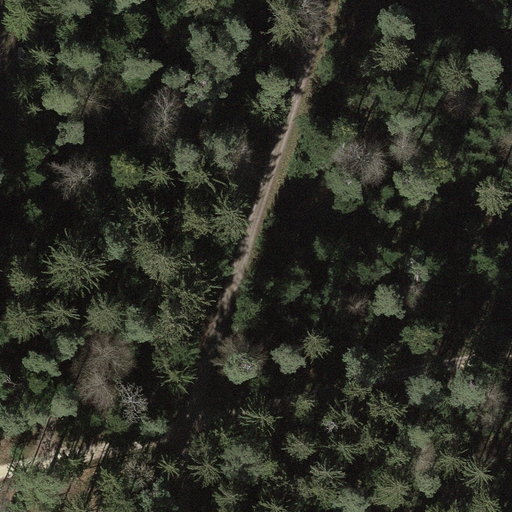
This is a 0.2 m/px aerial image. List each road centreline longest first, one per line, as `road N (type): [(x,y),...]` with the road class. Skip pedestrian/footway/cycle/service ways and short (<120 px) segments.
road 1 (track): [(185,511),(181,424),(321,0)]
road 2 (track): [(0,470),(511,356)]
